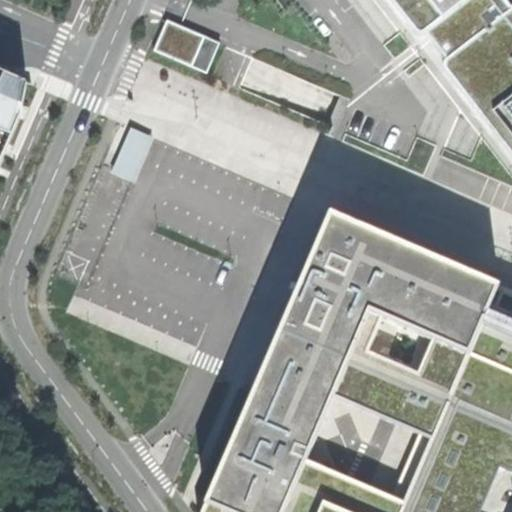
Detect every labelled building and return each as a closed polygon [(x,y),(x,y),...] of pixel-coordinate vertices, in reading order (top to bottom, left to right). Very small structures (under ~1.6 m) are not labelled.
[(425,37),(472,0),(387,0),(416,36),(420,39),(425,37)] [(502,0),(472,0),(425,37),(446,63),(443,70),(447,76),(511,160),(511,10),(511,11),(502,0)] [(169,19),(156,50),(194,66),(207,35),(169,19)] [(22,113),(29,78),(0,65),(0,164),(8,146),(22,113)] [(152,138),(130,129),(112,173),(133,182),(152,138)] [(452,389),(496,286),(331,213),(252,395),(205,504),(201,511),(399,511),(404,500),(361,482),(309,460),(336,393),(432,435),(452,389)] [(404,500),(399,511),(511,511),(511,292),(496,286),(452,389),(432,435),(404,500)]
